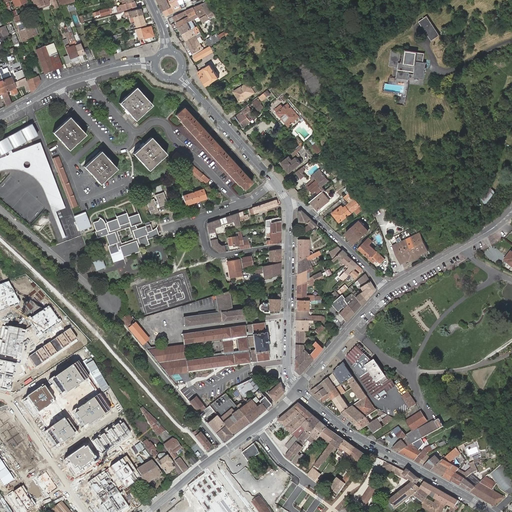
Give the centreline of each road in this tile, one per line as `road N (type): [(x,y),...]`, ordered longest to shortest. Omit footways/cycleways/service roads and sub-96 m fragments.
road 1 (secondary): [(297,388),(352,434),(490,511)]
road 2 (tertiary): [(149,511),(297,388)]
road 3 (tertiary): [(385,290),(511,211)]
road 4 (residential): [(87,511),(0,394)]
road 5 (residential): [(236,206),(161,121),(131,133)]
road 6 (secondary): [(288,246),(286,373),(297,388)]
road 7 (residential): [(0,207),(107,303)]
road 8 (secondary): [(178,74),(273,181)]
road 9 (tertiary): [(297,388),(385,290)]
road 10 (residential): [(385,290),(309,211),(288,205)]
